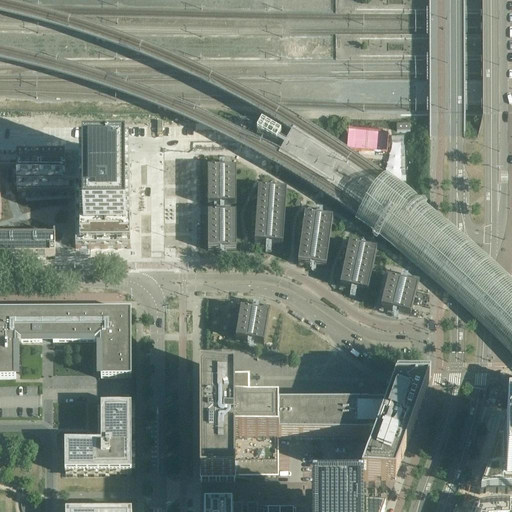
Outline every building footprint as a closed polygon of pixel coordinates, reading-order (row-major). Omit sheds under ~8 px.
[(400,147),(401,177),(393,177),(393,182),(406,182),(406,177),(405,147),(404,147),(403,137),(391,138),(392,146),(392,148),(400,147)] [(131,161),(18,161),(18,195),(76,195),(76,249),(131,249),(131,161)] [(219,170),(208,170),(208,207),(214,207),(220,207),(224,207),(224,209),(230,209),(230,211),(236,211),(236,170),(233,170),(231,170),(225,170),(224,170),(220,170),(219,170)] [(386,182),(359,223),(395,249),(430,277),(470,312),(482,323),(500,341),(511,352),(511,287),(485,263),(446,228),(399,191),(386,182)] [(258,190),(255,244),(266,245),(267,245),(271,245),(272,246),(277,246),(276,254),(282,255),(283,246),(287,192),(275,191),(274,191),(271,191),(268,191),(258,190)] [(306,208),(298,264),(310,266),(314,267),(317,267),(326,268),(333,221),(322,219),(321,219),(317,218),(316,218),(311,217),(312,209),(307,208),(306,208)] [(214,215),(208,215),(208,251),(220,251),(224,251),(236,251),(236,211),(230,211),(230,213),(224,213),(224,215),(220,215),(214,215)] [(56,237),(0,236),(0,256),(56,257),(56,237)] [(349,246),(340,288),(351,290),(352,290),(356,291),(357,291),(362,292),(360,300),(366,302),(377,252),(365,250),(365,249),(361,249),(358,248),(349,246)] [(388,280),(381,309),(393,312),(399,314),(410,317),(420,279),(414,278),(412,286),(406,284),(400,283),(388,280)] [(241,311),(236,340),(248,343),(252,343),(254,344),(264,345),(270,307),(264,306),(263,314),(258,313),(257,313),(253,313),(252,313),(241,311)] [(131,380),(131,313),(53,314),(53,317),(51,317),(50,316),(50,315),(49,315),(48,314),(47,314),(46,315),(45,315),(45,316),(45,317),(44,317),(42,317),(42,314),(0,313),(0,380),(16,380),(16,344),(16,339),(21,344),(42,344),(42,339),(45,339),(45,340),(45,341),(46,341),(46,342),(47,342),(48,342),(49,342),(50,341),(50,340),(51,340),(51,339),(53,339),(53,344),(95,344),(95,339),(101,339),(101,343),(101,344),(101,380),(131,380)] [(231,374),(200,374),(200,483),(235,483),(235,478),(278,478),(278,441),(278,410),(247,410),(247,374),(231,374)] [(386,410),(278,410),(278,441),(376,440),(362,482),(395,482),(429,380),(396,380),(386,410)] [(511,401),(480,495),(511,494),(511,401)] [(132,475),(132,444),(132,408),(101,408),(101,439),(102,439),(102,448),(101,448),(96,445),(65,445),(65,475),(132,475)]
